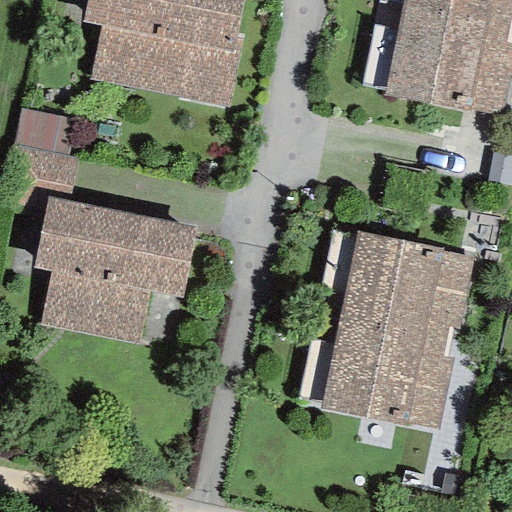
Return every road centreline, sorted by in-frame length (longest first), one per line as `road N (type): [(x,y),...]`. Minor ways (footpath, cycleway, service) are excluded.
road 1 (residential): [(307,0),(203,511)]
road 2 (track): [(166,511),(0,477)]
